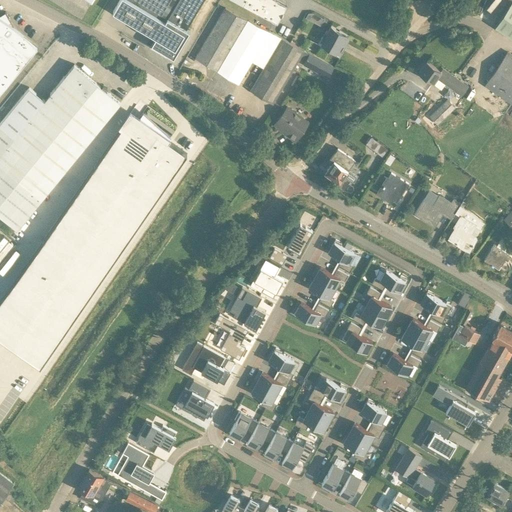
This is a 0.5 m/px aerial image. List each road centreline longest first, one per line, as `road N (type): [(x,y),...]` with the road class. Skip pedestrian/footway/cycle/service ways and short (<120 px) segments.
road 1 (residential): [(214,438),(320,233),(334,227),(412,269),(416,279),(302,490)]
road 2 (residential): [(54,511),(159,334),(292,179)]
road 3 (residential): [(292,179),(170,83),(24,0)]
road 4 (residential): [(511,306),(292,179)]
road 5 (residential): [(292,179),(414,28)]
